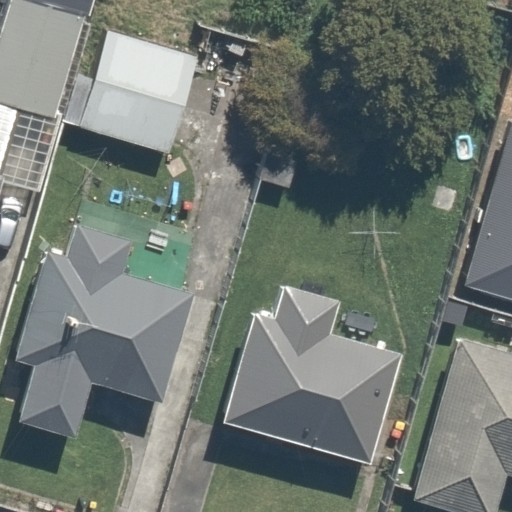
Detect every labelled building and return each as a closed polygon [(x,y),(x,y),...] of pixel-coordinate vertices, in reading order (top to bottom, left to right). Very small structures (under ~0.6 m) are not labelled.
[(4,0),(0,16),(0,192),(34,202),(85,13),(36,0),(4,0)] [(203,52),(103,23),(75,123),(174,152),(203,52)] [(61,251),(40,246),(10,362),(27,367),(14,416),(80,433),(94,380),(164,398),(195,282),(126,264),(134,233),(70,217),(61,251)] [(276,287),(268,317),(248,312),(220,420),(370,460),(398,351),(334,335),(342,304),(276,287)] [(511,355),(449,338),(407,494),(475,511),(499,511),(511,471),(511,355)]
